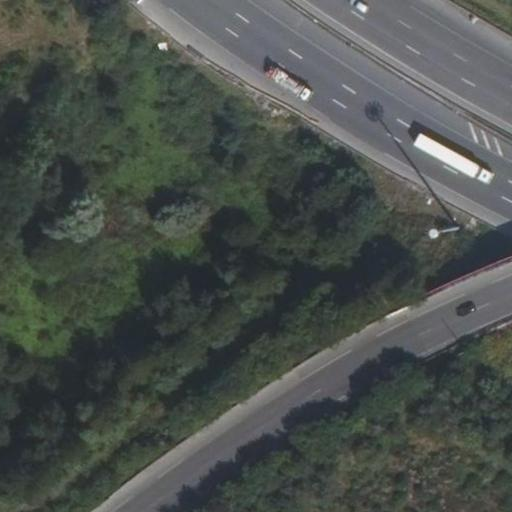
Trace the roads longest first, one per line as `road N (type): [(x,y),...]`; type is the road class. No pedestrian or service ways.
road 1 (motorway): [(511,293),(368,361),(147,511)]
road 2 (motorway): [(201,0),(468,173),(511,193)]
road 3 (motorway): [(511,93),(353,0)]
